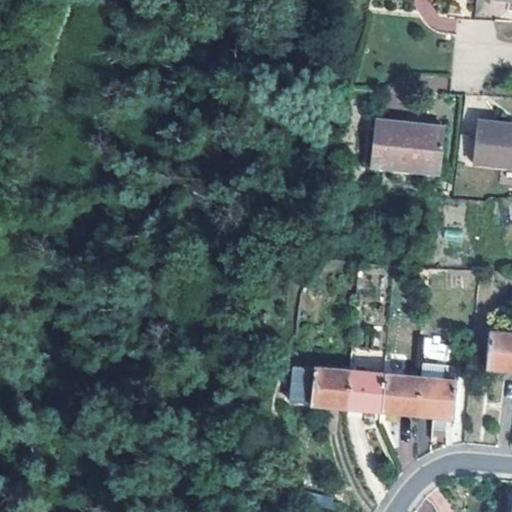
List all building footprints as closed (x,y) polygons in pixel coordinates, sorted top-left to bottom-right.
[(408,126),(373,122),(368,167),(438,175),(443,136),(408,132),(408,126)] [(511,128),(476,125),(472,165),(511,169),(511,128)] [(408,132),(443,136),(444,129),(408,126),(408,132)] [(487,367),(511,369),(511,334),(491,332),(487,367)] [(422,357),(445,359),(447,337),(423,336),(422,357)] [(291,402),(348,408),(351,371),(294,365),(291,402)] [(386,374),(351,371),(348,408),(383,411),(386,374)] [(386,374),(383,411),(418,414),(418,413),(421,377),(386,374)] [(457,380),(421,377),(418,413),(418,414),(453,417),(457,380)]
